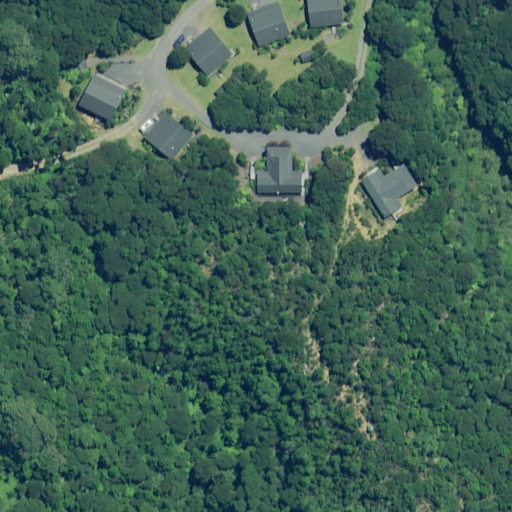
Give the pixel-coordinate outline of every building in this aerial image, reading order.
[(289,35),(277,0),(245,11),(257,46),(289,35)] [(343,23),(340,0),(305,0),(309,27),(343,23)] [(232,54),(209,27),(196,38),(183,48),(206,76),(232,54)] [(125,91),(91,74),(76,103),(110,121),(125,91)] [(192,134),(164,113),(144,139),(172,160),(192,134)] [(291,148),(268,147),(268,172),(255,171),(255,192),(300,193),(301,171),(291,171),(291,148)] [(417,185),(404,165),(382,179),(377,170),(360,181),(384,218),(402,206),(397,198),(417,185)]
